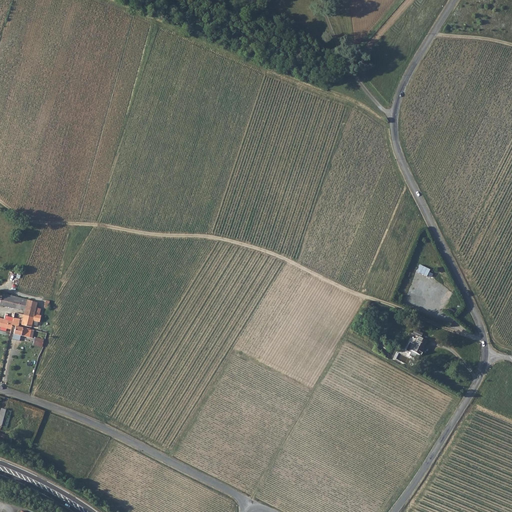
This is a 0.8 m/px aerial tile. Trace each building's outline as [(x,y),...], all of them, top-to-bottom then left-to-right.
[(27,300),(2,293),(1,299),(0,302),(0,304),(25,311),(24,315),(34,317),(34,314),(36,306),(37,302),(27,300)] [(34,317),(24,315),(21,325),(31,327),(33,321),(39,322),(41,316),(34,314),(34,317)] [(10,317),(5,316),(4,319),(0,318),(0,326),(11,329),(12,325),(13,323),(13,322),(9,321),(10,317)] [(18,327),(15,326),(14,334),(29,337),(31,329),(18,327)] [(42,347),(44,339),(35,337),(33,345),(42,347)] [(426,340),(420,337),(419,337),(417,340),(411,351),(419,355),(421,355),(423,350),(422,350),(425,344),(424,344),(426,340)] [(419,355),(411,351),(409,356),(417,360),(419,355)] [(400,352),(397,359),(408,365),(411,358),(400,352)] [(12,411),(6,409),(2,426),(7,427),(12,411)]
